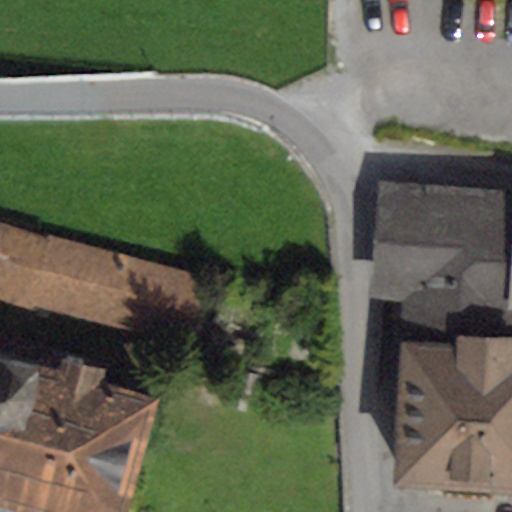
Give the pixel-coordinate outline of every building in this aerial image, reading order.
[(511,305),(508,305),(511,233),(511,192),(378,185),(372,296),(402,298),(400,339),(511,345),(511,305)] [(209,273),(0,217),(0,295),(189,347),(209,273)] [(511,345),(400,339),(391,487),(427,489),(507,493),(511,493),(511,345)] [(126,511),(158,396),(0,353),(0,502),(36,511),(126,511)] [(507,493),(427,489),(427,497),(506,502),(507,493)]
